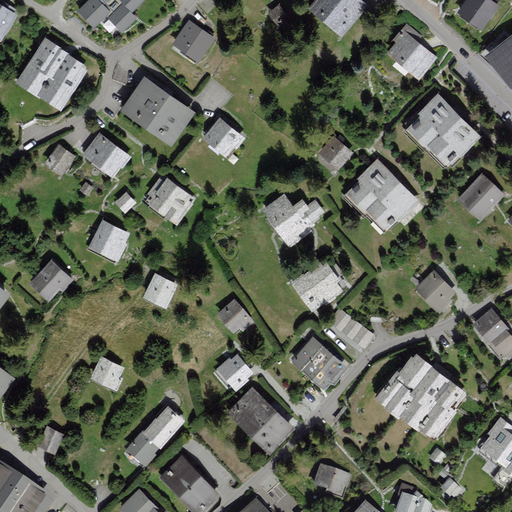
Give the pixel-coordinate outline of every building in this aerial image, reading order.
[(85,0),(72,12),(89,29),(102,18),(119,33),(132,19),(126,14),(142,0),(85,0)] [(307,0),(300,9),(337,39),(366,6),(359,0),(307,0)] [(460,0),(452,13),(478,31),(499,0),(460,0)] [(0,38),(14,16),(0,7),(0,38)] [(280,7),(272,13),(279,21),(286,15),(280,7)] [(212,40),(186,22),(169,45),(195,64),(212,40)] [(420,37),(403,25),(380,54),(414,81),(434,58),(415,44),(420,37)] [(511,31),(477,56),(511,87),(511,31)] [(9,93),(52,120),(85,69),(42,42),(9,93)] [(117,109),(170,147),(191,117),(139,79),(117,109)] [(478,139),(434,95),(401,127),(446,172),(478,139)] [(239,130),(219,114),(199,140),(223,161),(242,138),(236,135),(239,130)] [(129,157),(96,134),(78,159),(111,182),(129,157)] [(330,137),(316,154),(336,171),(351,154),(330,137)] [(73,158),(55,146),(44,160),(48,162),(43,167),(58,178),(73,158)] [(416,201),(374,160),(341,194),(383,235),(416,201)] [(455,202),(477,222),(501,196),(479,176),(455,202)] [(193,200),(159,178),(140,205),(174,227),(193,200)] [(91,188),(84,183),(77,192),(85,197),(91,188)] [(122,193),(111,204),(122,215),(133,204),(122,193)] [(281,196),(259,212),(287,250),(315,229),(313,226),(325,216),(314,202),(305,208),(299,201),(290,207),(281,196)] [(126,239),(97,226),(86,249),(115,262),(126,239)] [(70,281),(47,261),(25,286),(48,306),(70,281)] [(316,264),(287,284),(310,315),(341,293),(338,291),(347,284),(340,275),(333,280),(322,265),(318,267),(316,264)] [(431,271),(412,290),(436,315),(449,303),(446,301),(453,294),(431,271)] [(173,286),(151,274),(139,299),(161,310),(173,286)] [(249,321),(231,300),(213,316),(231,337),(249,321)] [(511,336),(490,309),(467,326),(485,350),(489,347),(498,358),(511,348),(511,336)] [(374,337),(339,310),(328,324),(363,351),(374,337)] [(344,369),(310,338),(287,363),(318,390),(324,385),(328,387),(344,369)] [(228,360),(226,358),(214,368),(233,390),(252,375),(235,355),(228,360)] [(467,397),(408,355),(369,399),(430,441),(467,397)] [(121,367),(97,356),(86,379),(116,392),(123,377),(118,375),(121,367)] [(0,394),(10,381),(0,373),(0,394)] [(511,379),(503,392),(511,396),(511,379)] [(291,429),(249,387),(224,412),(266,454),(291,429)] [(123,448),(140,464),(182,422),(165,405),(123,448)] [(511,427),(499,419),(488,431),(491,433),(477,449),(511,476),(511,427)] [(63,434),(44,425),(34,445),(53,454),(63,434)] [(427,459),(437,467),(445,457),(435,449),(427,459)] [(178,455),(156,475),(190,511),(195,511),(215,495),(178,455)] [(318,464),(310,486),(341,499),(350,477),(318,464)] [(446,464),(435,475),(442,481),(435,489),(449,501),(458,490),(448,482),(451,479),(446,475),(452,469),(446,464)] [(38,511),(48,498),(0,466),(0,511),(38,511)] [(415,490),(399,485),(390,511),(419,511),(422,503),(412,499),(415,490)] [(136,488),(115,506),(120,511),(153,511),(152,511),(155,508),(136,488)] [(263,511),(252,499),(236,511),(263,511)] [(370,511),(359,502),(349,511),(370,511)]
